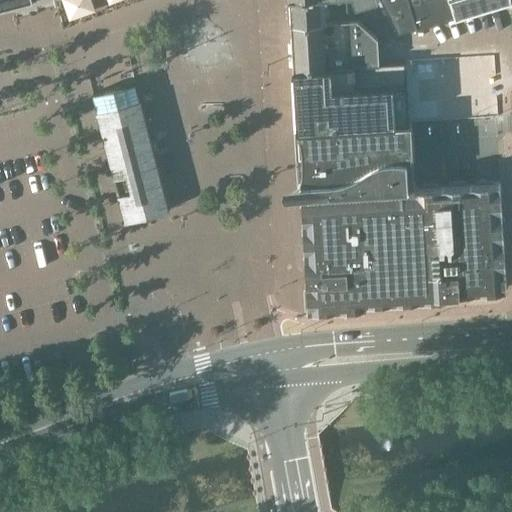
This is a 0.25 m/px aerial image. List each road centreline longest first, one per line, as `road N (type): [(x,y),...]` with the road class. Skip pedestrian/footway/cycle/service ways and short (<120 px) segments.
road 1 (secondary): [(0,452),(135,404),(272,380)]
road 2 (secondary): [(265,353),(157,376),(0,437)]
road 3 (secondary): [(511,333),(265,353)]
road 4 (secondary): [(272,380),(511,355)]
road 5 (unclassified): [(380,51),(498,43),(511,53)]
road 6 (tertiary): [(299,511),(272,380)]
